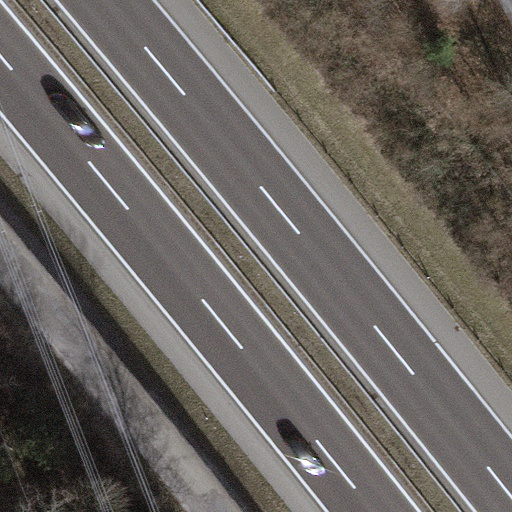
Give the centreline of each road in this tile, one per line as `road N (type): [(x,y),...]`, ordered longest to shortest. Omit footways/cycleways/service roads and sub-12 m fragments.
road 1 (motorway): [(511,494),(109,0)]
road 2 (motorway): [(0,59),(371,511)]
road 3 (unclassified): [(0,251),(212,511)]
